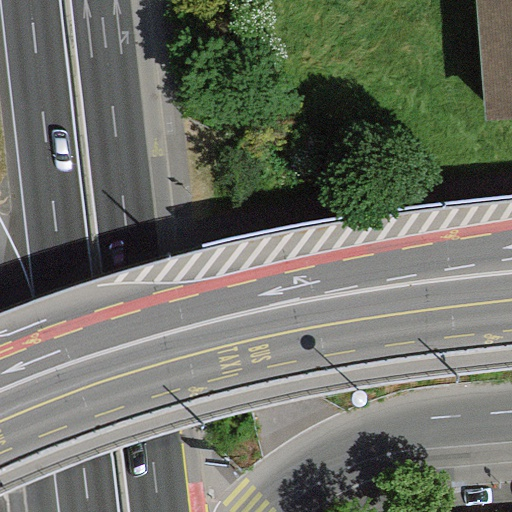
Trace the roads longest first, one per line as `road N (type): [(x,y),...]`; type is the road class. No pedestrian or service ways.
road 1 (secondary): [(511,271),(291,301),(110,349),(0,389)]
road 2 (primary): [(169,511),(112,0)]
road 3 (primary): [(31,0),(54,213),(65,432)]
road 4 (primary): [(264,511),(339,454),(380,440),(511,422)]
road 5 (primary): [(0,262),(65,432)]
